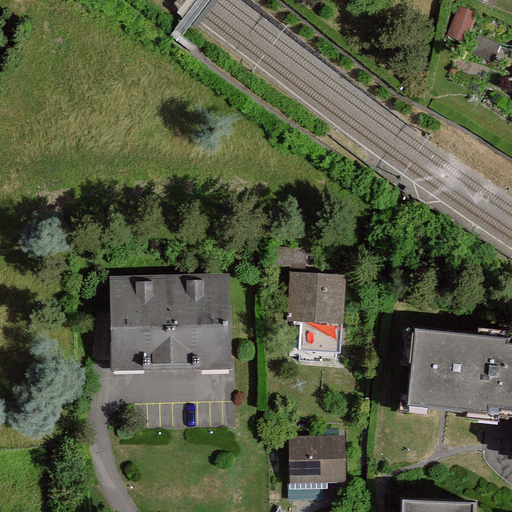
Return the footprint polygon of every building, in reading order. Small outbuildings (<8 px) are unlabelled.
[(341,269),(282,269),(283,316),(341,315),(341,269)] [(230,282),(115,283),(113,366),(232,364),(230,282)] [(511,345),(415,330),(404,400),(511,418),(511,345)] [(346,426),(287,422),(283,484),(341,488),(346,426)] [(475,511),(476,506),(404,500),(403,511),(475,511)]
